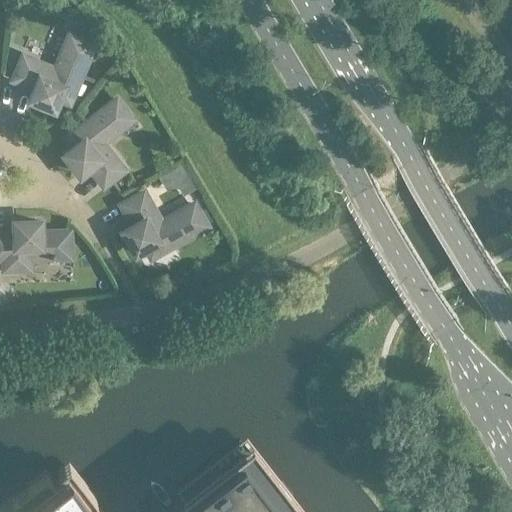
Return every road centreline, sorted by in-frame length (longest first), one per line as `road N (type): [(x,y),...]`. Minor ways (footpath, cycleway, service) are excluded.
road 1 (secondary): [(252,0),(511,440)]
road 2 (secondary): [(511,332),(317,0)]
road 3 (residential): [(0,179),(26,181),(62,200),(99,240)]
